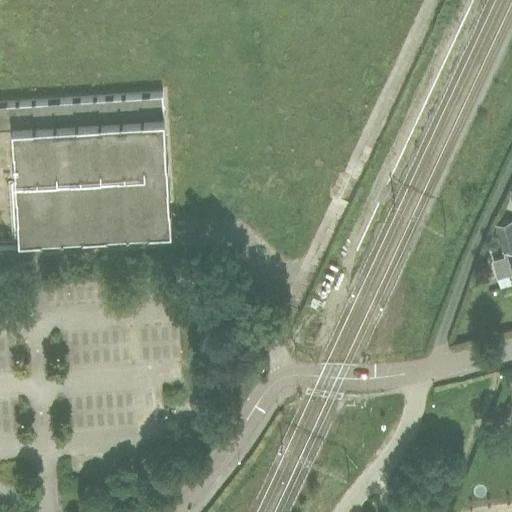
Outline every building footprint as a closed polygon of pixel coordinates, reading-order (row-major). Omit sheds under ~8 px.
[(0,0),(0,238),(21,237),(20,236),(172,227),(165,114),(164,114),(163,91),(0,100),(0,0)] [(511,218),(496,223),(503,251),(511,248),(511,218)] [(497,275),(511,270),(511,252),(509,254),(493,258),(497,275)] [(33,261),(18,262),(19,273),(33,272),(33,261)] [(227,314),(227,301),(206,302),(206,315),(227,314)]
